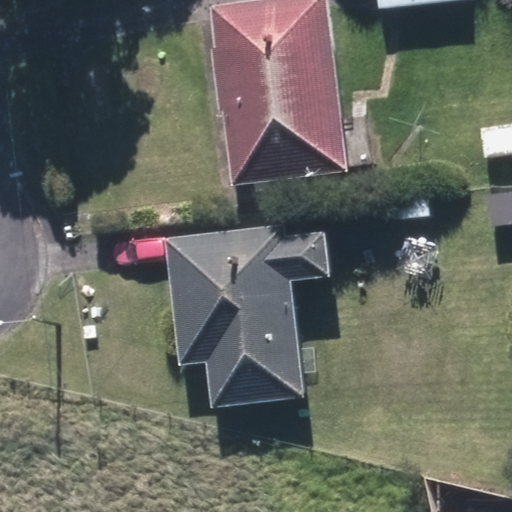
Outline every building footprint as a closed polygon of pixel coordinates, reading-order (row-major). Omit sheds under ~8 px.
[(377,0),(378,9),(464,0),(377,0)] [(217,15),(239,193),(355,178),(333,1),(217,15)] [(511,128),(485,132),(488,163),(511,160),(511,128)] [(511,197),(492,200),(495,231),(511,229),(511,197)] [(400,203),(401,224),(433,223),(432,200),(400,203)] [(213,370),(217,413),(309,404),(296,288),(336,283),(332,240),(292,244),(291,235),(173,248),(187,372),(213,370)]
